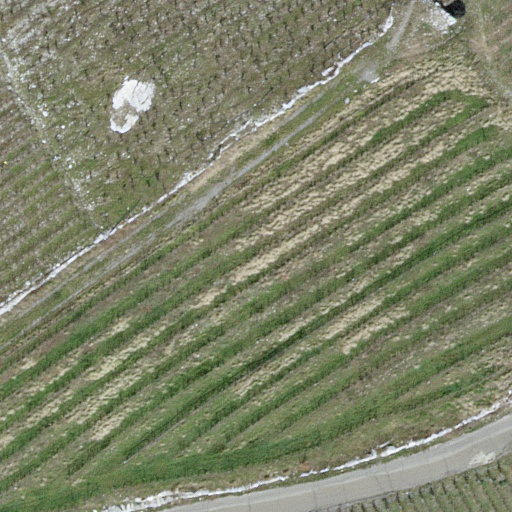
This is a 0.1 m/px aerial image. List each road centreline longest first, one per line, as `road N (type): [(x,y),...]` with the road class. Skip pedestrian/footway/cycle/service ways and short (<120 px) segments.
road 1 (track): [(0,326),(428,53)]
road 2 (unclassified): [(511,427),(410,468),(221,511)]
